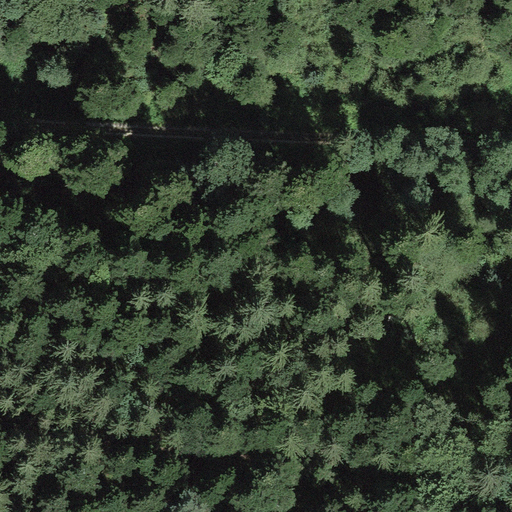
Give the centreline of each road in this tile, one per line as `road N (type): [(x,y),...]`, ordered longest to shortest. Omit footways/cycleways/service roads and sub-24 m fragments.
road 1 (track): [(511,492),(0,421)]
road 2 (track): [(0,123),(511,150)]
